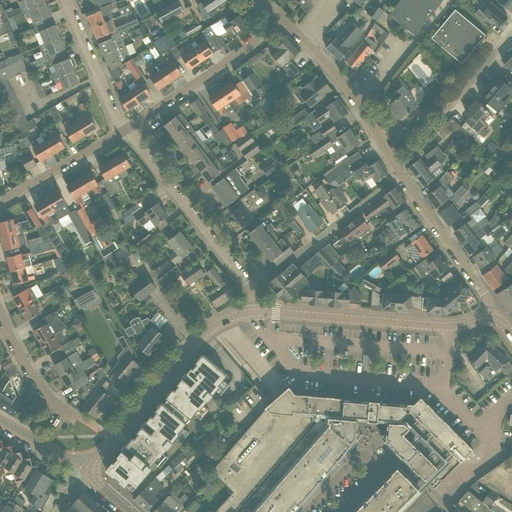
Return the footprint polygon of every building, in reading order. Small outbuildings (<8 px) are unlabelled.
[(31,10),(46,4),(46,3),(44,0),(17,0),(19,5),(20,6),(13,9),(12,8),(11,6),(4,9),(8,19),(8,20),(16,17),(25,13),(31,10)] [(93,0),(87,0),(92,10),(97,8),(93,0)] [(102,6),(99,0),(93,0),(97,8),(98,8),(102,6)] [(216,8),(220,5),(228,0),(202,0),(198,3),(199,4),(197,5),(204,16),(206,15),(209,13),(211,16),(218,12),(216,8)] [(401,0),(395,7),(388,15),(415,36),(443,0),(401,0)] [(511,0),(487,0),(490,3),(496,7),(500,3),(511,12),(511,11),(511,0)] [(162,23),(184,12),(182,8),(178,1),(156,13),(162,23)] [(374,3),(367,12),(376,19),(383,10),(374,3)] [(478,9),(474,14),(483,22),(487,17),(490,20),(494,23),(495,23),(499,27),(501,25),(502,26),(507,20),(506,19),(508,17),(496,7),(490,3),(482,12),(478,9)] [(31,10),(25,13),(27,17),(30,16),(33,23),(32,23),(35,28),(49,22),(47,17),(51,15),(46,4),(31,10)] [(87,16),(92,28),(111,20),(114,19),(110,10),(114,9),(112,4),(101,8),(99,9),(100,11),(87,16)] [(92,10),(86,13),(87,16),(100,11),(99,9),(98,8),(97,8),(92,10)] [(431,38),(462,64),(486,35),(455,9),(431,38)] [(0,15),(0,36),(3,35),(6,30),(7,33),(13,31),(8,20),(8,19),(2,21),(0,15)] [(227,32),(232,38),(237,34),(237,35),(247,28),(239,16),(223,27),(227,32)] [(111,20),(92,28),(97,39),(112,32),(113,35),(120,33),(134,27),(140,24),(137,19),(114,29),(111,20)] [(147,20),(142,23),(146,31),(152,27),(147,20)] [(49,22),(35,28),(37,34),(39,33),(44,44),(60,37),(55,25),(51,27),(49,22)] [(199,22),(184,31),(188,36),(202,28),(199,22)] [(340,60),(346,53),(349,50),(347,48),(362,31),(359,29),(352,22),(342,33),(343,34),(338,40),(336,38),(326,48),(340,60)] [(212,37),(219,49),(225,45),(220,37),(218,33),(217,34),(211,25),(204,29),(206,31),(210,38),(212,37)] [(132,36),(135,41),(146,36),(142,29),(141,27),(135,30),(137,34),(132,36)] [(199,45),(193,49),(201,61),(219,49),(212,37),(210,38),(206,31),(197,37),(198,43),(199,45)] [(384,31),(379,37),(376,41),(381,45),(384,41),(389,35),(384,31)] [(99,43),(104,55),(126,46),(120,33),(113,35),(111,38),(99,43)] [(168,33),(153,42),(160,53),(175,44),(168,33)] [(65,49),(60,37),(44,44),(40,45),(40,46),(39,46),(44,57),(31,63),(29,58),(25,59),(29,70),(45,63),(63,55),(61,51),(65,49)] [(288,37),(271,54),(277,61),(276,61),(286,72),(287,72),(282,76),(286,82),(290,79),(300,72),(289,60),(300,50),(288,37)] [(366,37),(347,62),(356,70),(372,50),(371,49),(372,47),(373,48),(376,45),(366,37)] [(108,66),(121,61),(130,57),(126,46),(104,55),(108,66)] [(152,46),(147,49),(154,60),(158,57),(152,46)] [(175,46),(170,49),(178,60),(182,57),(190,68),(201,61),(193,49),(187,53),(183,47),(178,50),(175,46)] [(168,66),(162,70),(170,82),(182,74),(174,62),(178,60),(170,49),(165,52),(166,52),(169,57),(166,59),(164,60),(168,66)] [(439,68),(427,54),(422,59),(434,73),(439,68)] [(65,60),(63,55),(45,63),(47,69),(55,66),(57,72),(52,74),(49,75),(51,80),(54,79),(74,70),(69,58),(65,60)] [(6,60),(8,65),(11,64),(16,61),(18,60),(17,56),(6,60)] [(138,56),(133,59),(138,67),(143,63),(138,56)] [(16,61),(22,72),(27,69),(22,58),(18,60),(16,61)] [(126,62),(125,63),(136,79),(133,81),(134,82),(137,87),(131,91),(139,102),(150,95),(145,86),(142,82),(139,77),(143,75),(138,67),(133,59),(132,58),(126,62)] [(8,65),(6,60),(2,62),(0,63),(0,69),(0,70),(6,66),(8,65)] [(16,61),(11,64),(17,74),(22,72),(16,61)] [(8,65),(6,66),(12,77),(17,74),(11,64),(8,65)] [(0,69),(0,77),(7,79),(12,77),(6,66),(0,70),(0,69)] [(113,80),(122,74),(117,68),(110,73),(113,80)] [(159,89),(170,82),(162,70),(156,74),(152,68),(147,72),(151,77),(153,81),(159,89)] [(63,89),(79,82),(74,70),(54,79),(56,84),(60,82),(63,89)] [(253,73),(242,80),(256,100),(267,93),(253,73)] [(505,104),(511,96),(511,80),(506,75),(508,78),(504,82),(497,76),(493,80),(495,81),(488,89),(505,104)] [(0,77),(0,89),(10,85),(7,79),(0,77)] [(310,107),(332,90),(322,78),(318,80),(315,77),(303,87),(304,87),(305,86),(308,89),(300,95),(310,107)] [(128,110),(139,102),(131,91),(127,94),(123,88),(122,81),(115,83),(120,98),(128,110)] [(232,82),(220,90),(228,102),(235,98),(239,104),(248,97),(250,96),(241,82),(239,83),(234,86),(232,82)] [(40,85),(36,86),(41,98),(47,96),(42,84),(40,85)] [(0,89),(0,92),(1,95),(12,90),(10,85),(0,89)] [(416,107),(412,102),(414,100),(402,86),(389,97),(393,101),(389,105),(405,124),(419,113),(414,108),(416,107)] [(481,98),(493,109),(497,113),(505,104),(488,89),(481,98)] [(15,95),(12,90),(1,95),(4,101),(15,95)] [(223,106),(228,102),(220,90),(209,98),(217,109),(221,115),(226,112),(223,106)] [(4,101),(6,106),(17,101),(15,95),(4,101)] [(70,97),(65,100),(70,109),(75,106),(70,97)] [(307,115),(304,117),(308,122),(316,117),(320,123),(330,116),(334,122),(340,118),(348,113),(338,98),(330,104),(316,113),(314,110),(307,115)] [(200,114),(205,111),(198,100),(191,104),(198,116),(200,115),(200,114)] [(465,122),(461,126),(473,138),(475,139),(480,145),(485,139),(483,138),(488,132),(484,128),(487,125),(483,121),(490,113),(483,107),(476,100),(468,109),(469,110),(466,114),(472,119),(468,124),(465,121),(465,122)] [(6,106),(9,111),(19,106),(17,101),(6,106)] [(79,105),(81,111),(87,109),(85,103),(79,105)] [(19,106),(9,111),(11,116),(22,111),(19,106)] [(55,106),(48,110),(57,124),(64,120),(59,112),(55,106)] [(293,125),(307,115),(303,109),(289,120),(293,125)] [(11,116),(14,122),(24,116),(22,111),(11,116)] [(212,121),(205,111),(200,114),(200,115),(207,124),(212,121)] [(164,126),(172,135),(188,122),(180,113),(164,126)] [(14,122),(17,128),(27,122),(24,116),(14,122)] [(89,116),(78,123),(85,135),(97,128),(89,116)] [(451,117),(444,125),(442,123),(438,128),(440,130),(437,133),(444,139),(453,130),(456,133),(461,126),(451,117)] [(36,126),(32,120),(27,123),(27,122),(17,128),(23,139),(27,137),(30,135),(28,131),(36,126)] [(73,142),(85,135),(78,123),(71,126),(68,120),(62,124),(66,130),(73,142)] [(213,134),(218,131),(212,121),(207,124),(213,134)] [(188,122),(172,135),(179,144),(195,132),(188,122)] [(223,129),(231,142),(239,137),(241,139),(248,134),(243,126),(236,130),(232,123),(223,129)] [(319,131),(320,132),(323,137),(335,129),(331,123),(319,131)] [(473,138),(461,126),(461,127),(461,126),(456,133),(455,134),(460,139),(457,143),(464,150),(473,138)] [(45,142),(52,154),(64,147),(57,135),(53,129),(48,132),(51,138),(45,142)] [(220,144),(229,138),(223,129),(219,132),(218,131),(213,134),(220,144)] [(341,135),(331,142),(333,145),(331,147),(335,152),(330,155),(335,161),(346,154),(345,152),(351,148),(359,142),(350,129),(341,135)] [(195,132),(179,144),(186,154),(203,141),(195,132)] [(314,144),(323,137),(320,132),(310,138),(314,144)] [(241,139),(241,140),(236,144),(241,151),(255,141),(249,134),(248,134),(241,139)] [(313,159),(333,145),(327,137),(307,150),(307,151),(303,154),(309,162),(313,159)] [(52,154),(45,142),(39,145),(36,139),(30,142),(32,145),(34,149),(33,149),(41,161),(52,154)] [(186,154),(194,163),(210,151),(210,150),(203,141),(186,154)] [(261,149),(255,141),(241,151),(248,159),(261,149)] [(491,142),(485,148),(491,153),(496,147),(491,142)] [(0,147),(0,161),(6,160),(5,155),(17,152),(16,150),(15,144),(3,147),(0,147)] [(407,168),(415,178),(437,160),(443,152),(438,146),(425,156),(426,158),(428,160),(423,164),(419,158),(407,168)] [(194,163),(201,173),(218,160),(210,150),(210,151),(194,163)] [(388,174),(379,159),(371,164),(369,160),(365,162),(358,151),(345,160),(344,161),(343,163),(350,172),(352,170),(357,179),(364,175),(366,180),(367,180),(366,181),(371,188),(376,185),(374,182),(385,176),(388,174)] [(437,160),(415,178),(423,188),(431,182),(435,178),(432,174),(442,165),(448,156),(443,152),(437,160)] [(37,165),(32,156),(30,153),(20,159),(27,170),(37,165)] [(111,160),(118,173),(122,179),(129,174),(126,168),(130,166),(123,153),(111,160)] [(122,179),(118,173),(111,160),(99,167),(106,178),(101,181),(110,196),(122,189),(117,181),(122,179)] [(218,160),(201,173),(209,183),(225,170),(218,160)] [(335,166),(323,175),(325,178),(328,182),(334,190),(337,187),(352,175),(350,172),(343,163),(342,162),(335,166)] [(277,170),(272,163),(262,170),(268,177),(277,170)] [(486,163),(481,168),(488,174),(492,169),(486,163)] [(219,196),(240,179),(239,177),(241,176),(235,169),(224,178),(224,177),(212,187),(219,196)] [(511,175),(506,170),(498,178),(503,184),(507,180),(511,185),(511,175)] [(451,203),(449,200),(442,189),(454,176),(447,171),(437,183),(439,187),(427,196),(436,207),(439,205),(443,210),(451,203)] [(91,172),(79,179),(86,192),(92,188),(96,194),(101,191),(98,185),(91,172)] [(129,175),(133,181),(135,185),(141,181),(134,172),(129,175)] [(75,198),(78,204),(80,203),(81,203),(84,201),(80,195),(86,192),(79,179),(67,186),(72,195),(74,199),(75,198)] [(227,206),(239,197),(248,189),(245,185),(240,179),(219,196),(227,206)] [(334,190),(328,182),(323,186),(322,184),(314,190),(321,199),(320,200),(328,211),(330,210),(333,214),(345,204),(343,201),(346,198),(341,191),(337,187),(334,190)] [(8,185),(1,188),(4,193),(10,189),(8,185)] [(385,198),(373,206),(378,213),(379,215),(380,215),(387,210),(385,208),(390,204),(394,209),(398,206),(403,202),(406,200),(396,186),(394,188),(383,196),(385,198)] [(449,225),(457,219),(460,217),(455,211),(458,209),(455,205),(467,191),(462,186),(449,200),(451,203),(443,210),(440,212),(449,225)] [(238,208),(232,212),(242,226),(250,219),(253,218),(249,212),(257,206),(255,202),(261,198),(254,190),(235,204),(238,208)] [(58,191),(47,198),(59,220),(64,228),(72,222),(86,245),(93,240),(91,237),(77,212),(75,210),(71,213),(65,204),(66,204),(58,191)] [(102,196),(110,211),(116,208),(107,193),(102,196)] [(483,194),(476,202),(476,203),(480,207),(488,198),(483,194)] [(149,201),(145,196),(136,201),(140,206),(149,201)] [(59,220),(47,198),(35,205),(40,214),(42,218),(42,217),(45,222),(41,224),(43,226),(51,241),(51,242),(55,247),(61,243),(57,237),(50,225),(59,220)] [(281,205),(290,216),(293,219),(298,214),(307,226),(306,226),(310,231),(323,221),(319,216),(318,217),(309,205),(308,206),(305,202),(302,198),(293,205),(289,200),(282,205),(281,205)] [(465,210),(469,215),(477,209),(480,207),(476,203),(476,202),(465,210)] [(168,216),(158,203),(150,209),(148,211),(144,206),(132,214),(143,227),(144,226),(152,220),(156,225),(160,222),(168,216)] [(279,212),(285,220),(290,216),(281,205),(276,209),(279,212)] [(364,214),(360,217),(373,231),(375,229),(376,228),(371,221),(375,218),(379,215),(378,213),(373,206),(364,213),(364,214)] [(16,233),(22,231),(41,224),(31,207),(24,211),(28,219),(20,221),(14,223),(13,219),(13,218),(0,220),(0,227),(0,229),(0,235),(0,237),(2,236),(16,233)] [(77,212),(91,237),(98,233),(95,228),(98,226),(99,228),(105,225),(100,216),(90,221),(83,210),(83,208),(83,209),(77,212)] [(375,238),(378,242),(382,238),(413,217),(407,208),(393,217),(394,217),(387,222),(390,226),(375,238)] [(293,219),(290,216),(285,220),(293,230),(301,239),(306,235),(300,227),(293,219)] [(358,243),(372,231),(360,217),(360,216),(340,231),(346,239),(349,242),(354,239),(358,243)] [(454,232),(462,242),(481,228),(481,227),(488,223),(489,222),(485,216),(477,222),(474,218),(465,224),(462,226),(454,232)] [(375,244),(369,250),(373,255),(379,250),(382,247),(397,235),(399,239),(406,235),(411,232),(419,226),(413,217),(383,238),(378,242),(375,244)] [(249,233),(256,243),(274,228),(270,223),(264,229),(261,224),(256,227),(249,233)] [(491,234),(494,232),(488,223),(481,227),(481,228),(462,242),(470,253),(478,247),(480,246),(477,241),(486,235),(488,237),(491,235),(491,234)] [(505,224),(494,232),(491,234),(491,235),(495,240),(510,230),(505,224)] [(27,241),(29,248),(51,242),(51,241),(43,226),(37,228),(40,238),(27,241)] [(256,243),(264,252),(280,240),(272,231),(275,228),(274,228),(256,243)] [(26,244),(22,231),(16,233),(2,236),(0,237),(2,244),(4,244),(5,250),(15,247),(19,246),(26,244)] [(139,247),(151,238),(146,231),(134,240),(139,247)] [(180,232),(172,238),(168,242),(175,251),(168,256),(174,263),(189,252),(186,249),(191,245),(190,245),(180,233),(181,233),(180,232)] [(98,233),(91,237),(93,240),(98,251),(100,250),(104,257),(118,248),(114,241),(105,247),(98,233)] [(405,247),(416,262),(433,250),(422,235),(412,242),(412,243),(405,247)] [(351,248),(342,237),(333,244),(341,256),(342,255),(351,248)] [(271,262),(273,261),(277,265),(294,252),(290,247),(289,247),(282,239),(280,240),(264,252),(271,262)] [(481,251),(473,257),(481,268),(489,262),(495,258),(502,250),(500,247),(495,240),(483,249),(481,251)] [(51,242),(29,248),(31,255),(45,252),(56,249),(55,247),(51,242)] [(329,243),(322,249),(334,262),(337,259),(340,257),(336,251),(329,243)] [(334,262),(322,249),(321,248),(315,254),(323,263),(329,269),(332,266),(335,263),(334,262)] [(384,271),(400,258),(393,251),(378,263),(384,271)] [(7,257),(11,271),(25,267),(32,265),(28,252),(21,254),(7,257)] [(315,254),(310,259),(317,267),(323,263),(315,254)] [(435,259),(430,254),(414,267),(420,275),(427,269),(435,279),(449,267),(439,255),(435,259)] [(335,263),(332,266),(339,275),(346,270),(337,259),(334,262),(335,263)] [(496,294),(511,284),(508,278),(511,273),(511,261),(505,270),(507,271),(504,274),(502,272),(496,265),(490,270),(482,276),(496,294)] [(64,263),(56,266),(58,271),(67,268),(64,263)] [(279,273),(268,283),(274,290),(275,289),(280,295),(279,296),(281,298),(281,297),(286,303),(293,297),(294,299),(297,299),(298,290),(302,290),(303,286),(305,284),(309,281),(306,278),(298,269),(293,263),(287,269),(280,274),(279,273)] [(298,269),(306,278),(312,272),(304,263),(298,269)] [(180,275),(176,277),(183,287),(187,284),(188,285),(203,275),(204,274),(203,274),(196,264),(180,275)] [(176,277),(180,275),(179,274),(181,273),(176,266),(158,280),(163,287),(176,277)] [(26,274),(25,267),(11,271),(14,284),(28,280),(35,278),(33,272),(26,274)] [(157,268),(153,271),(157,277),(161,274),(157,268)] [(65,282),(71,279),(67,271),(60,274),(65,282)] [(454,276),(450,271),(441,279),(445,284),(454,276)] [(216,285),(206,292),(211,298),(217,307),(236,293),(228,282),(227,283),(224,279),(222,281),(215,272),(211,275),(209,276),(210,276),(216,285)] [(156,289),(146,275),(129,287),(139,302),(156,289)] [(361,284),(380,293),(383,287),(365,277),(361,284)] [(415,289),(420,295),(430,286),(426,280),(415,289)] [(449,290),(461,305),(464,303),(462,301),(470,295),(465,289),(468,287),(463,282),(461,284),(457,287),(450,290),(449,289),(449,290)] [(496,294),(502,303),(511,296),(511,283),(511,284),(496,294)] [(70,295),(63,284),(59,287),(66,298),(70,295)] [(298,290),(297,299),(301,299),(301,301),(309,302),(309,304),(320,305),(320,303),(325,303),(326,292),(322,291),(323,291),(310,290),(305,284),(303,286),(302,290),(298,290)] [(326,292),(325,303),(330,303),(330,306),(341,307),(341,304),(349,305),(349,303),(360,304),(361,295),(354,286),(350,290),(348,287),(342,292),(330,291),(329,292),(326,292)] [(26,289),(21,292),(13,297),(20,309),(33,301),(37,299),(30,287),(26,289)] [(58,288),(52,291),(56,299),(63,296),(58,288)] [(92,290),(75,299),(79,307),(96,298),(92,290)] [(396,310),(398,292),(397,292),(397,293),(390,294),(384,294),(384,298),(379,298),(380,294),(372,290),(372,295),(371,305),(379,306),(379,305),(383,305),(383,308),(396,309),(396,310)] [(461,305),(449,290),(449,291),(445,296),(442,299),(441,313),(447,314),(458,305),(459,307),(461,305)] [(398,292),(396,310),(397,310),(397,309),(409,310),(410,309),(416,309),(417,297),(405,296),(398,293),(398,292)] [(441,313),(442,299),(439,294),(438,294),(438,295),(434,298),(423,297),(422,310),(428,310),(428,312),(441,313)] [(511,296),(502,303),(508,312),(509,312),(509,311),(511,309),(511,296)] [(27,321),(36,316),(40,313),(33,301),(20,309),(27,321)] [(46,323),(33,331),(40,343),(61,331),(61,330),(54,318),(57,317),(54,312),(43,318),(46,323)] [(149,355),(151,352),(157,349),(156,346),(164,336),(159,332),(160,329),(149,320),(150,320),(147,317),(141,320),(131,326),(124,329),(128,336),(135,333),(136,334),(141,332),(142,334),(143,335),(144,336),(145,337),(137,345),(141,348),(149,355)] [(61,331),(40,343),(48,355),(56,350),(61,347),(57,342),(65,337),(61,331)] [(140,366),(132,359),(129,357),(133,353),(123,336),(117,339),(123,349),(117,357),(120,361),(111,371),(125,383),(140,366)] [(500,368),(507,378),(511,373),(511,366),(508,362),(486,340),(468,359),(479,371),(478,372),(484,379),(487,383),(488,382),(484,378),(491,371),(491,370),(492,369),(496,371),(500,368)] [(71,341),(64,345),(68,350),(74,346),(71,341)] [(93,348),(88,351),(91,357),(97,353),(93,348)] [(79,365),(80,364),(82,363),(82,361),(79,358),(76,352),(67,358),(63,360),(54,365),(60,376),(79,365)] [(227,375),(204,356),(203,355),(196,363),(197,364),(193,369),(191,368),(186,374),(191,377),(187,382),(182,379),(178,384),(179,386),(175,391),(173,390),(171,393),(202,419),(208,410),(203,406),(220,386),(219,385),(227,375)] [(62,378),(60,379),(63,385),(65,384),(67,386),(76,380),(80,387),(81,386),(81,387),(90,382),(87,377),(83,370),(95,363),(94,361),(91,357),(82,362),(82,363),(80,364),(79,365),(60,376),(62,378)] [(9,359),(1,364),(4,370),(13,365),(9,359)] [(17,373),(13,365),(6,369),(3,374),(9,378),(16,373),(17,373)] [(110,385),(98,376),(105,370),(102,368),(87,377),(90,382),(95,386),(90,392),(105,404),(110,397),(103,392),(110,385)] [(0,408),(11,416),(18,405),(12,402),(15,396),(10,380),(8,381),(2,390),(0,388),(0,408)] [(95,416),(105,404),(90,392),(95,386),(90,382),(81,387),(83,391),(79,396),(86,402),(83,407),(95,416)] [(472,383),(465,389),(476,400),(482,395),(472,383)] [(293,511),(300,505),(299,504),(319,482),(328,472),(338,460),(338,461),(347,450),(346,450),(356,439),(357,439),(358,430),(358,420),(359,417),(368,418),(368,421),(373,422),(378,422),(378,418),(388,419),(388,423),(387,430),(386,431),(386,442),(386,441),(434,489),(473,450),(421,398),(414,405),(389,403),(374,401),(360,400),(295,394),(289,387),(265,408),(266,409),(212,471),(233,492),(229,497),(214,511),(293,511)] [(202,419),(171,393),(166,398),(168,399),(164,404),(162,403),(155,411),(157,412),(153,417),(151,416),(146,422),(150,425),(146,430),(142,427),(139,431),(165,452),(176,439),(181,443),(189,434),(182,429),(194,414),(201,420),(202,419)] [(139,431),(138,431),(137,433),(139,434),(134,439),(133,438),(126,446),(130,450),(126,454),(122,451),(117,457),(118,458),(114,463),(113,462),(106,470),(114,477),(115,476),(120,480),(119,481),(125,486),(127,485),(133,490),(147,474),(150,469),(149,468),(153,463),(160,468),(167,459),(162,455),(165,452),(139,431)] [(0,473),(4,473),(2,468),(11,454),(9,446),(2,448),(0,450),(0,473)] [(189,449),(170,466),(173,469),(177,473),(189,462),(187,460),(193,454),(189,449)] [(19,452),(11,454),(2,468),(4,473),(5,476),(9,480),(13,479),(12,474),(21,460),(19,452)] [(29,458),(21,460),(12,474),(13,479),(14,481),(22,480),(25,482),(34,468),(31,466),(29,458)] [(511,460),(507,459),(491,470),(511,482),(511,460)] [(25,482),(20,490),(23,492),(25,489),(33,494),(28,502),(40,509),(49,496),(44,493),(52,480),(36,469),(27,483),(25,482)] [(393,475),(388,480),(411,502),(421,492),(398,469),(393,474),(393,475)] [(508,502),(511,504),(511,482),(491,470),(477,480),(491,492),(497,495),(508,502)] [(134,500),(147,511),(154,504),(157,500),(153,497),(163,486),(154,479),(144,489),(134,500)] [(400,511),(411,502),(388,480),(388,479),(382,485),(383,485),(378,490),(400,511)] [(379,511),(400,511),(378,490),(377,489),(372,495),(373,495),(368,500),(379,511)] [(85,490),(65,511),(94,511),(101,505),(85,490)] [(495,511),(483,502),(468,491),(459,500),(473,511),(495,511)] [(483,500),(491,505),(497,496),(489,491),(483,500)] [(178,511),(184,506),(183,506),(190,499),(185,494),(180,499),(174,494),(170,498),(168,497),(162,503),(161,503),(153,511),(178,511)] [(491,505),(489,507),(495,511),(511,511),(511,504),(508,502),(497,495),(497,496),(491,505)] [(16,496),(12,502),(21,507),(24,501),(16,496)] [(191,511),(198,504),(191,498),(190,499),(183,506),(184,506),(178,511),(191,511)] [(3,508),(0,511),(17,511),(21,507),(12,502),(7,499),(2,507),(3,508)] [(379,511),(368,500),(367,500),(362,505),(355,511),(379,511)]
